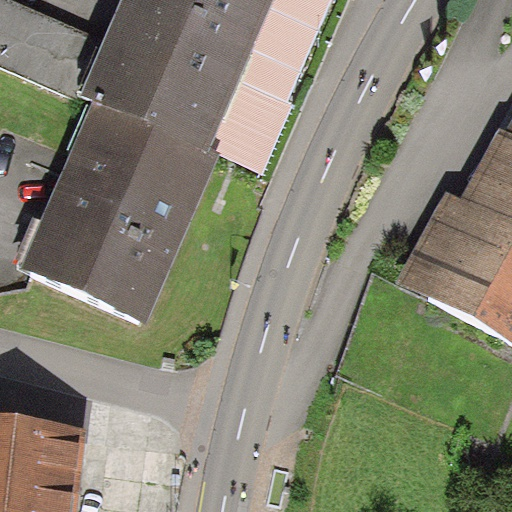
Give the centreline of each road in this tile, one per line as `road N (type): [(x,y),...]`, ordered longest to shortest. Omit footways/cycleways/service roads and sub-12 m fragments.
road 1 (tertiary): [(411,0),(321,176),(243,408)]
road 2 (residential): [(0,356),(243,408)]
